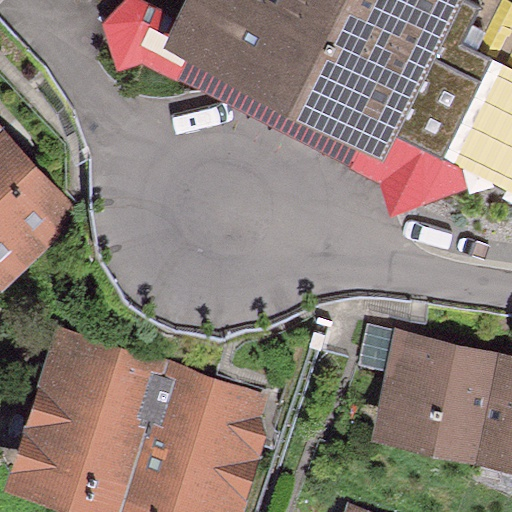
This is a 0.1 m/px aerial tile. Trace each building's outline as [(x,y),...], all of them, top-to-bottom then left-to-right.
[(103,0),(119,59),(151,54),(227,90),(256,59),(403,132),(386,169),(395,201),(488,175),(511,187),(511,71),(458,45),(475,9),(459,0),(103,0)] [(256,59),(227,90),(260,98),(281,107),(309,135),(386,169),(403,132),(256,59)] [(0,271),(69,211),(0,132),(0,271)] [(477,359),(378,336),(351,445),(452,468),(477,359)] [(214,511),(253,404),(68,340),(25,462),(169,511),(214,511)] [(511,367),(477,359),(452,468),(511,480),(511,367)]
